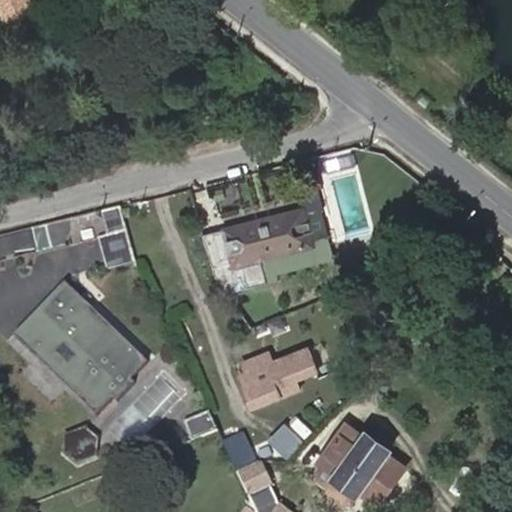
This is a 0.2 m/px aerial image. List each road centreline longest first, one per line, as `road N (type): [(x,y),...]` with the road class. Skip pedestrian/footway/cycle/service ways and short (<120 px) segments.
road 1 (residential): [(0,216),(389,120)]
road 2 (tertiary): [(238,0),(389,120)]
road 3 (tertiary): [(389,120),(511,218)]
